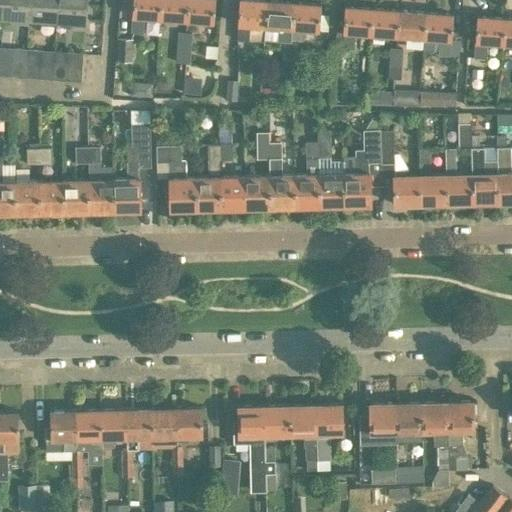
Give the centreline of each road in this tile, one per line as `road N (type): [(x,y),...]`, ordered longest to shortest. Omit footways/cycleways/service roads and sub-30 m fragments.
road 1 (residential): [(0,249),(511,233)]
road 2 (residential): [(0,349),(511,335)]
